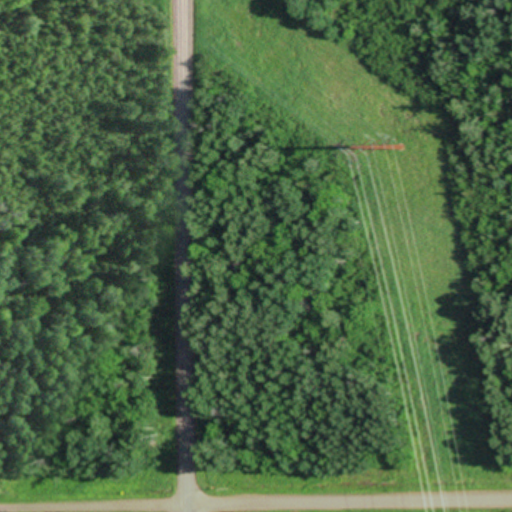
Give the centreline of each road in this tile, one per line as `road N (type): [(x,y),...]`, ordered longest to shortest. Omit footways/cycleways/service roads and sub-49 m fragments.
road 1 (residential): [(511,500),(0,508)]
road 2 (residential): [(184,0),(188,511)]
